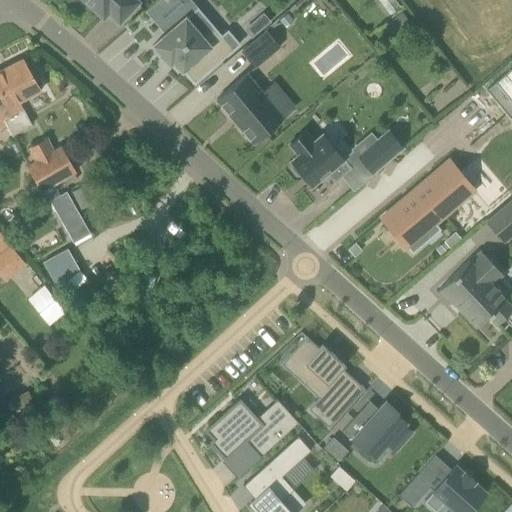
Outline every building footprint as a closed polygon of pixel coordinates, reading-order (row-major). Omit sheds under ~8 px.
[(138,1),(136,0),(83,0),(103,17),(107,12),(119,23),(138,1)] [(264,10),(255,18),(263,27),(272,19),(264,10)] [(287,13),(280,19),(286,26),(293,20),(287,13)] [(402,13),(385,25),(394,38),(411,26),(402,13)] [(156,48),(153,50),(163,62),(166,59),(169,63),(173,59),(182,70),(182,69),(194,83),(233,49),(213,27),(201,37),(184,18),(153,44),(156,48)] [(266,31),(242,51),(255,67),(279,46),(266,31)] [(39,90),(23,59),(0,70),(0,92),(6,106),(0,108),(0,113),(6,124),(11,135),(31,125),(26,116),(25,117),(17,101),(39,90)] [(511,67),(486,90),(511,120),(511,119),(511,67)] [(246,74),(216,99),(253,142),(282,117),(246,74)] [(388,130),(357,156),(372,174),(403,148),(388,130)] [(304,131),(289,143),(298,154),(290,161),(292,163),(291,168),(297,174),(301,174),(311,186),(326,172),(333,181),(350,167),(342,159),(343,158),(323,134),(313,142),(304,131)] [(61,146),(36,160),(26,166),(36,183),(46,178),(50,185),(75,171),(61,146)] [(452,161),(451,160),(380,219),(381,221),(383,219),(405,244),(403,246),(404,248),(406,246),(412,253),(426,241),(420,234),(474,188),(473,186),(471,188),(450,163),(452,161)] [(66,191),(49,200),(68,233),(85,224),(66,191)] [(502,241),(511,233),(511,199),(486,222),(502,241)] [(0,272),(6,280),(26,263),(0,232),(0,272)] [(444,241),(449,246),(459,238),(454,232),(444,241)] [(348,248),(355,256),(362,250),(355,243),(348,248)] [(55,283),(77,270),(65,249),(43,261),(55,283)] [(502,273),(494,265),(481,251),(470,261),(469,260),(438,289),(451,302),(452,300),(476,326),(488,315),(497,324),(511,309),(511,308),(504,300),(505,298),(491,283),(502,273)] [(27,299),(49,325),(65,312),(44,285),(27,299)] [(306,336),(281,363),(298,379),(302,375),(328,399),(325,402),(334,411),(344,400),(336,392),(350,376),(341,368),(344,364),(331,352),(321,343),(318,347),(306,336)] [(239,399),(205,430),(213,439),(210,442),(224,458),(245,440),(259,455),(258,456),(259,457),(297,422),(276,399),(275,400),(276,401),(257,419),(239,399)] [(354,416),(342,430),(351,438),(363,448),(364,446),(375,457),(406,422),(395,412),(396,411),(390,405),(385,401),(364,424),(354,416)] [(297,436),(243,485),(254,498),(250,502),(259,511),(291,511),(281,500),(293,489),(281,476),(310,450),(297,436)] [(331,438),(323,447),(338,461),(346,452),(331,438)] [(434,491),(425,501),(435,511),(445,500),(457,511),(466,511),(484,492),(472,482),(473,480),(464,472),(463,474),(455,467),(434,490),(434,491)] [(411,507),(432,484),(418,472),(398,495),(411,507)] [(338,483),(346,490),(354,480),(346,473),(338,483)]
